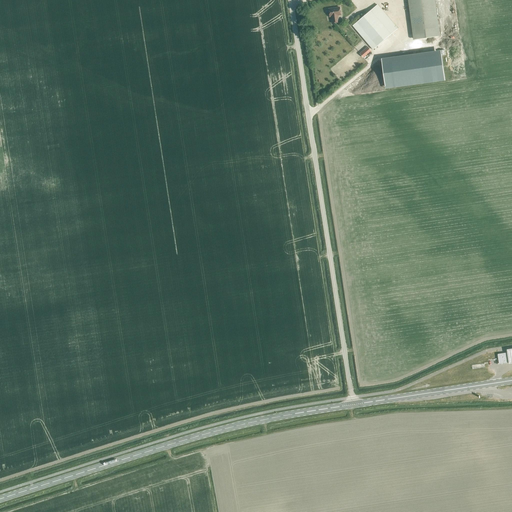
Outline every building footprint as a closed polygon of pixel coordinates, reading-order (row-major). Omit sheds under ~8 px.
[(408,0),(414,39),(439,36),(434,0),(408,0)] [(353,26),(373,50),(398,29),(378,5),(353,26)] [(332,23),(339,22),(338,16),(341,15),(340,7),(329,9),(330,17),(331,17),(332,23)] [(445,81),(442,56),(445,55),(445,50),(439,51),(439,56),(392,62),(396,87),(445,81)] [(497,354),(498,363),(508,362),(507,352),(497,354)]
